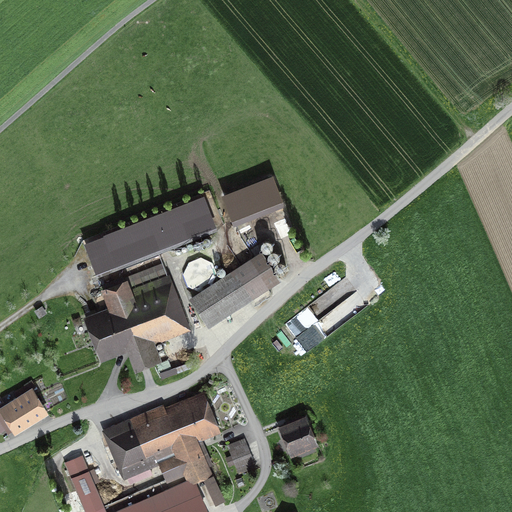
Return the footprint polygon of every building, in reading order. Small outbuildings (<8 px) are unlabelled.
[(273,177),(221,197),(233,227),(285,207),(273,177)] [(216,231),(204,198),(83,245),(95,278),(216,231)] [(269,252),(271,251),(272,250),(272,248),(272,247),(272,245),(271,244),(269,243),(267,242),(266,242),(264,243),(263,244),(262,246),(262,248),(262,249),(263,251),(264,252),(266,252),(268,252),(269,252)] [(276,262),(277,261),(278,260),(279,258),(279,257),(278,255),(277,254),(276,253),(274,252),(272,252),(270,253),(269,254),(268,256),(268,258),(269,260),(270,261),(271,262),(272,263),(274,263),(276,262)] [(262,254),(190,300),(209,329),(280,283),(262,254)] [(283,273),(284,272),(285,271),(286,270),(286,268),(285,266),(284,265),(283,264),(281,263),(279,264),(278,264),(276,266),(275,267),(275,269),(276,271),(277,272),(278,273),(279,274),(281,274),(283,273)] [(217,274),(218,275),(219,275),(221,275),(222,275),(223,274),(224,273),(225,272),(225,271),(224,269),(223,268),(222,267),(221,267),(219,267),(218,268),(217,268),(216,270),(216,271),(216,273),(217,274)] [(192,331),(170,275),(131,290),(128,281),(101,291),(108,309),(84,319),(101,363),(128,352),(136,373),(146,369),(163,363),(156,345),(192,331)] [(28,393),(0,409),(0,416),(12,437),(43,419),(28,393)] [(122,480),(157,466),(165,484),(184,476),(188,486),(207,478),(191,441),(212,433),(198,400),(104,438),(122,480)] [(302,421),(278,431),(290,459),(314,449),(302,421)] [(244,442),(229,448),(241,477),(256,471),(244,442)] [(81,459),(64,466),(83,511),(94,511),(102,509),(81,459)] [(207,483),(216,503),(223,500),(213,480),(207,483)] [(199,511),(188,486),(128,511),(199,511)]
